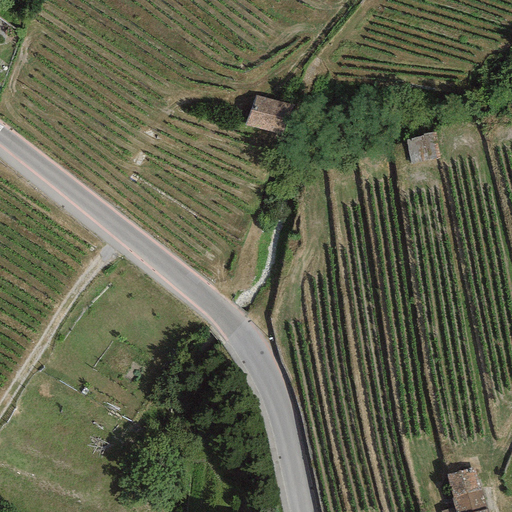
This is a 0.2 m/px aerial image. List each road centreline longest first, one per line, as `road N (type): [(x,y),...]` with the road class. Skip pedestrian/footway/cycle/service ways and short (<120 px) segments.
road 1 (unclassified): [(267,368),(212,311),(0,145)]
road 2 (track): [(117,237),(0,415)]
road 3 (residential): [(303,511),(292,442),(267,368)]
